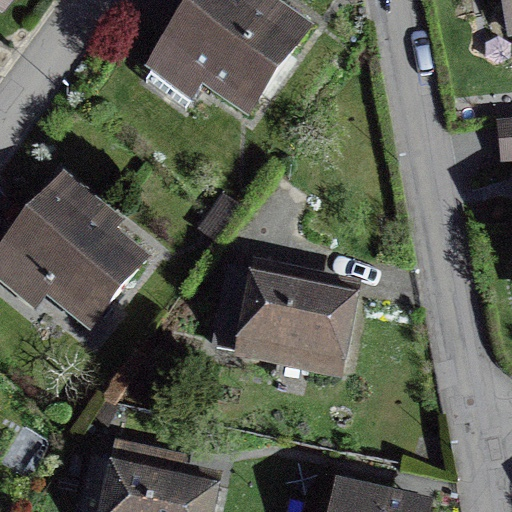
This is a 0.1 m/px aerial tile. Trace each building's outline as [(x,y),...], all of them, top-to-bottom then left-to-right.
[(256,0),(250,9),(237,0),(200,0),(144,79),(187,110),(207,82),(250,113),(307,34),(259,0),(256,0)] [(511,125),(502,127),(505,159),(511,158),(511,125)] [(118,229),(60,184),(3,257),(92,326),(142,263),(110,238),(118,229)] [(229,226),(240,211),(225,200),(214,215),(229,226)] [(216,243),(229,226),(214,215),(202,232),(216,243)] [(233,270),(218,350),(332,372),(348,292),(233,270)] [(121,467),(92,461),(84,499),(113,505),(111,511),(202,511),(209,483),(173,476),(177,459),(125,448),(121,467)] [(346,511),(405,511),(349,499),(346,511)]
